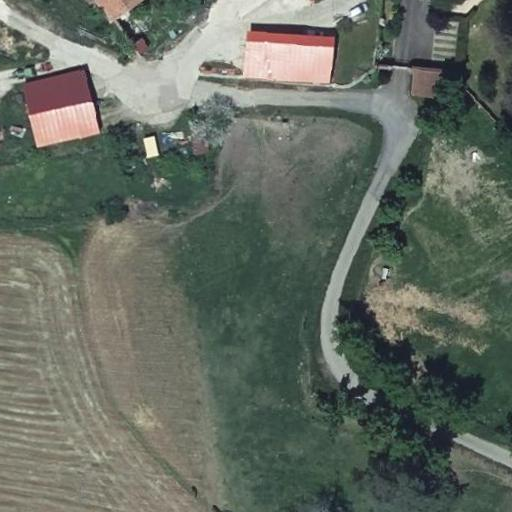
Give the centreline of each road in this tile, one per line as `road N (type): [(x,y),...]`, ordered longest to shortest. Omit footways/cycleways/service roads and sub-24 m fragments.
road 1 (unclassified): [(511,463),(368,390),(338,333),(394,82),(202,63)]
road 2 (track): [(202,63),(82,29),(50,0)]
